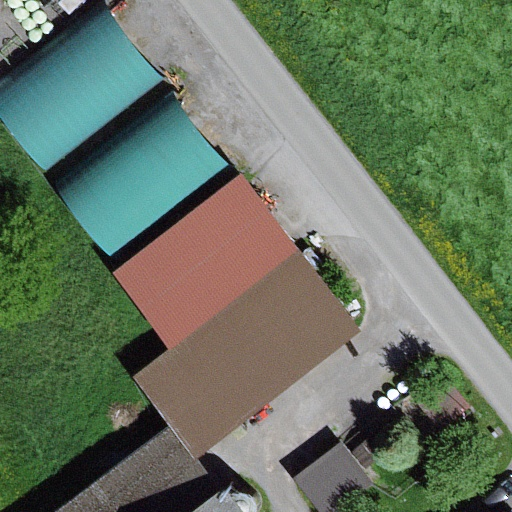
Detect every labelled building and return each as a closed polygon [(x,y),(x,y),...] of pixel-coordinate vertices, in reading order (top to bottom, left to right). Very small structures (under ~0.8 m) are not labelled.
[(112,259),(234,170),(112,5),(0,86),(0,106),(53,178),(112,259)] [(179,418),(199,445),(367,321),(251,165),(118,264),(175,341),(141,367),(179,418)] [(450,378),(423,399),(446,427),(473,406),(450,378)] [(179,418),(52,511),(249,511),(199,445),(179,418)] [(344,442),(298,477),(325,511),(331,511),(373,481),(344,442)]
